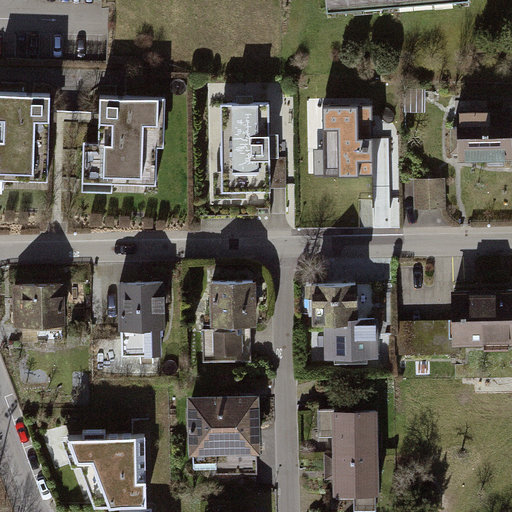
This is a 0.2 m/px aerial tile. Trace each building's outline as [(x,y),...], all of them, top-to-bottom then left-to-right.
[(0,0),(0,57),(299,59),(298,0),(0,0)] [(325,0),(327,14),(470,2),(470,0),(325,0)] [(425,90),(403,90),(403,112),(425,112),(425,100),(425,90)] [(371,120),(372,93),(336,92),(335,119),(371,120)] [(29,94),(0,93),(0,180),(46,181),(48,117),(48,95),(29,94)] [(122,97),(98,96),(97,118),(96,141),(80,141),(79,184),(155,186),(156,147),(163,148),(165,98),(122,97)] [(269,103),(220,104),(222,193),(270,192),(270,187),(278,187),(287,187),(286,157),(279,158),(279,149),(278,135),(270,135),(269,103)] [(510,112),(455,113),(456,161),(510,160),(510,112)] [(332,126),(334,181),(379,180),(377,124),(332,126)] [(436,178),(414,179),(415,210),(447,209),(446,178),(436,178)] [(357,284),(314,285),(314,292),(315,319),(358,319),(357,284)] [(249,288),(211,289),(213,362),(234,361),(233,329),(250,328),(249,288)] [(160,289),(119,289),(118,337),(160,337),(160,289)] [(56,290),(14,291),(15,332),(56,331),(56,290)] [(511,301),(455,302),(455,350),(511,349),(511,301)] [(358,319),(315,319),(316,367),(375,366),(374,319),(358,319)] [(98,347),(99,376),(123,376),(123,346),(98,347)] [(237,401),(191,401),(191,459),(260,459),(260,442),(260,401),(237,401)] [(378,416),(332,417),(333,500),(380,499),(378,416)] [(79,435),(66,435),(91,504),(142,504),(142,434),(102,434),(102,427),(79,427),(79,435)]
